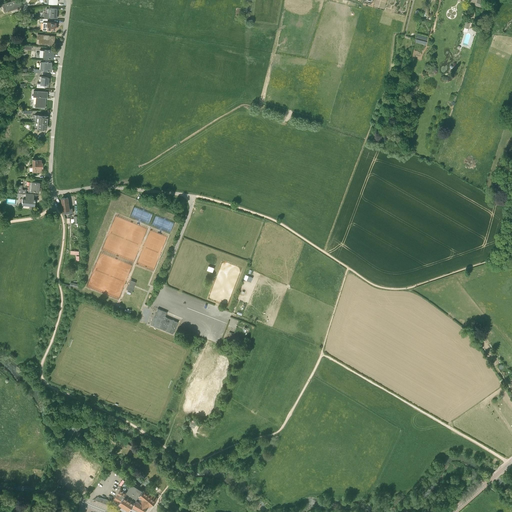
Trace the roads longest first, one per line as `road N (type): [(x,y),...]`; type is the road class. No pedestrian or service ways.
road 1 (residential): [(192,195),(52,190),(67,0)]
road 2 (track): [(323,251),(265,216),(192,195)]
